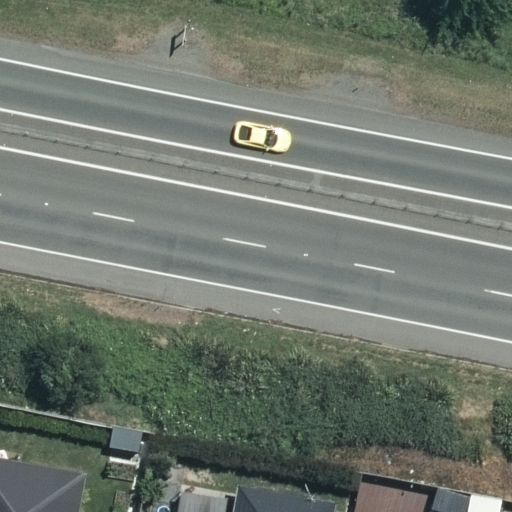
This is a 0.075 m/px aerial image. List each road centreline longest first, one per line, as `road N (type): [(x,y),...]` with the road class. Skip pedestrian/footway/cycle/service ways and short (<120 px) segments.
road 1 (trunk): [(511,289),(0,187)]
road 2 (trunk): [(0,73),(511,174)]
